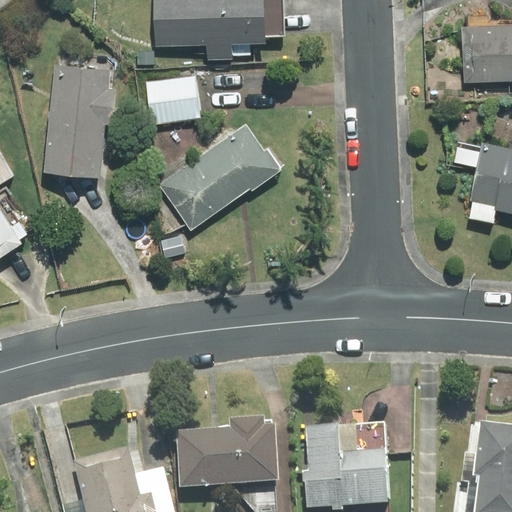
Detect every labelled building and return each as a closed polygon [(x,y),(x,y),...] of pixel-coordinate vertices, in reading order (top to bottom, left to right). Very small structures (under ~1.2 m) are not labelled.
[(265,39),(283,39),(282,0),(152,0),(153,50),(207,49),(207,62),(231,62),(231,44),(265,44),(265,39)] [(511,22),(460,24),(461,86),(511,85),(511,22)] [(110,75),(56,69),(43,173),(97,180),(110,75)] [(193,72),(146,78),(152,127),(199,121),(193,72)] [(273,173),(242,127),(156,183),(186,229),(273,173)] [(511,151),(481,145),(467,210),(511,218),(511,151)] [(0,256),(16,242),(0,212),(0,256)] [(270,426),(171,430),(173,493),(272,489),(270,426)] [(382,511),(380,427),(303,430),(305,511),(382,511)] [(511,511),(511,432),(472,431),(470,511),(511,511)] [(147,511),(131,444),(75,457),(87,511),(147,511)]
